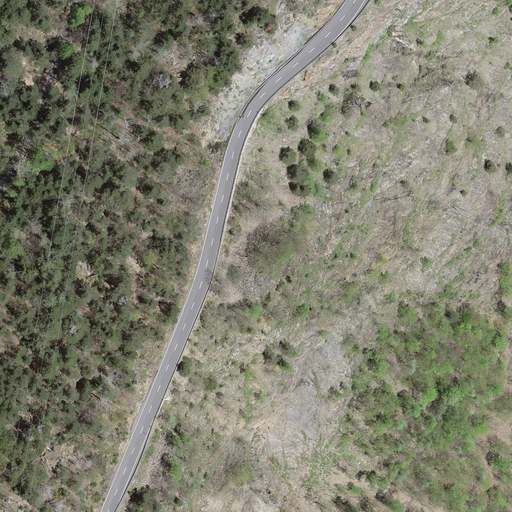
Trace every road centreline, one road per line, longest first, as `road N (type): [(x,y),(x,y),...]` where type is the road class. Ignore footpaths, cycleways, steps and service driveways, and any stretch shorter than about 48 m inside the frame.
road 1 (tertiary): [(357,0),(255,103),(241,128),(201,283),(108,511)]
road 2 (track): [(84,0),(44,117),(0,192)]
